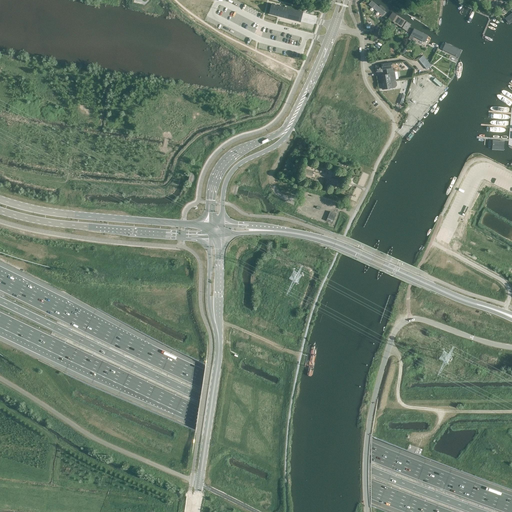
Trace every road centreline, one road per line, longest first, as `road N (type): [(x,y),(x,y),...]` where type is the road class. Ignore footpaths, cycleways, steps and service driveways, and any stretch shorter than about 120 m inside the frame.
road 1 (motorway): [(511,505),(256,401),(0,280)]
road 2 (motorway): [(0,301),(200,396),(478,511)]
road 3 (motorway): [(0,320),(172,403),(433,511)]
road 4 (unclassified): [(366,511),(370,415),(396,328),(418,319),(511,347)]
road 5 (tertiary): [(330,25),(281,131),(229,157),(215,178),(210,226)]
road 6 (tertiary): [(221,226),(226,180),(287,134),(337,27)]
road 7 (unclassified): [(347,230),(393,129),(364,79),(360,35),(337,27)]
road 8 (unclassified): [(199,483),(93,439),(0,380)]
road 9 (secondary): [(504,314),(298,233)]
road 10 (secondary): [(210,226),(0,200)]
road 11 (secondary): [(0,211),(210,237)]
road 12 (secondary): [(199,483),(217,330)]
